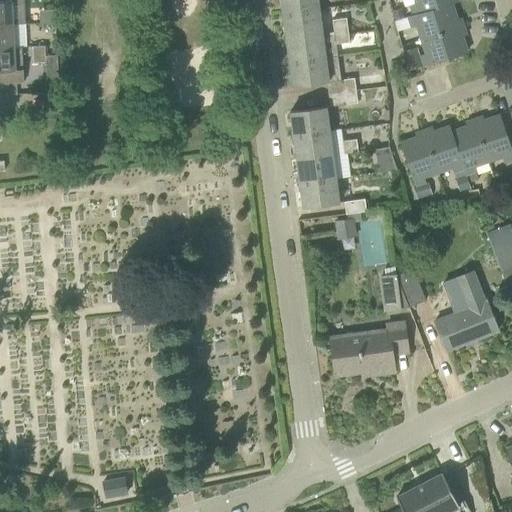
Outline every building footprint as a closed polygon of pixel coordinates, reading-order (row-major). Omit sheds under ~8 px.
[(8,0),(0,0),(0,24),(13,24),(12,1),(8,1),(8,0)] [(281,0),(284,14),(319,10),(317,0),(281,0)] [(415,14),(452,3),(458,1),(457,0),(416,0),(418,3),(412,5),(415,14)] [(409,16),(412,26),(418,24),(422,40),(460,28),(452,3),(415,14),(409,16)] [(322,34),(319,10),(284,14),(287,38),(322,34)] [(333,20),(334,33),(348,31),(346,18),(333,20)] [(13,24),(0,24),(0,47),(15,47),(13,24)] [(460,28),(422,40),(427,54),(421,56),(424,66),(468,52),(460,28)] [(349,42),(348,31),(334,33),(336,44),(349,42)] [(325,58),(322,34),(287,38),(290,63),(325,58)] [(15,47),(0,47),(0,83),(24,82),(23,69),(16,69),(15,47)] [(46,61),(47,81),(59,80),(58,60),(58,55),(46,55),(46,61)] [(338,56),(325,58),(290,63),(293,87),(329,82),(341,80),(338,56)] [(357,76),(358,86),(382,84),(381,74),(357,76)] [(341,80),(329,82),(330,94),(358,90),(356,78),(341,80)] [(358,90),(330,94),(332,106),(360,102),(358,90)] [(291,111),(294,135),(330,131),(327,106),(291,111)] [(511,147),(500,115),(475,124),(489,161),(503,157),(505,162),(511,159),(511,147)] [(475,166),(489,161),(475,124),(452,132),(465,170),(467,175),(468,174),(476,172),(475,166)] [(425,134),(438,172),(453,167),(455,173),(465,170),(452,132),(450,126),(425,134)] [(330,131),(294,135),(297,160),(333,155),(330,131)] [(438,172),(425,134),(401,143),(416,186),(426,182),(424,177),(438,172)] [(343,141),(344,153),(358,152),(357,139),(343,141)] [(391,152),(389,146),(375,149),(379,172),(396,169),(391,152)] [(297,160),(301,184),(336,179),(333,155),(297,160)] [(471,181),(479,179),(476,172),(468,174),(471,181)] [(339,203),(336,179),(301,184),(304,208),(339,203)] [(346,214),(361,212),(366,211),(365,199),(344,202),(346,214)] [(361,212),(346,214),(347,220),(335,222),(336,226),(338,239),(357,236),(355,222),(362,221),(361,212)] [(505,277),(511,274),(511,224),(511,223),(487,233),(505,277)] [(409,307),(426,300),(414,269),(396,275),(409,307)] [(478,339),(499,330),(487,300),(485,301),(473,271),(457,277),(469,308),(435,321),(447,351),(471,341),(469,338),(476,335),(478,339)] [(409,307),(396,275),(396,274),(379,276),(384,311),(409,307)] [(387,329),(331,337),(336,375),(371,370),(371,374),(394,371),(392,354),(408,352),(405,322),(387,324),(387,329)] [(448,511),(460,506),(447,482),(443,473),(397,497),(404,511),(448,511)] [(128,493),(124,477),(104,481),(107,497),(128,493)]
